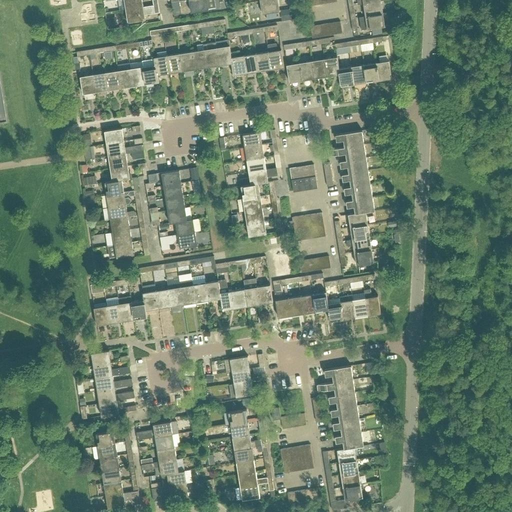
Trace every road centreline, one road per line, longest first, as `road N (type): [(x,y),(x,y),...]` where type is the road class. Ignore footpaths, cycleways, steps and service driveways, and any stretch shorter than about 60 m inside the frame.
road 1 (unclassified): [(414,345),(426,106)]
road 2 (residential): [(310,115),(336,272),(326,273)]
road 3 (residential): [(165,380),(164,361),(188,354),(273,340),(303,357)]
road 4 (unclassified): [(406,507),(414,345)]
road 5 (residential): [(303,357),(319,475),(280,483)]
road 6 (residential): [(310,115),(277,109),(193,121),(178,134)]
